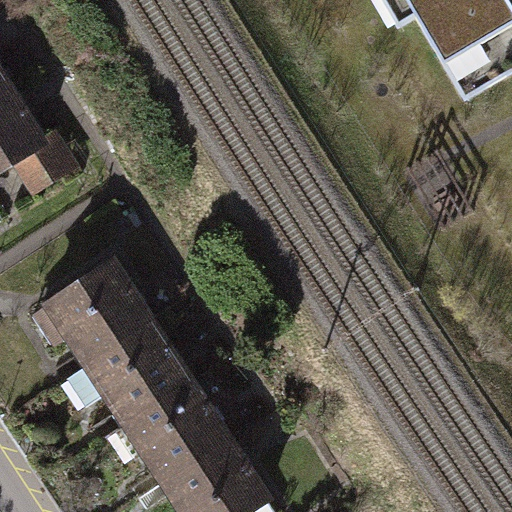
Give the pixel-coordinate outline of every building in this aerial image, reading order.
[(511,0),(379,0),(451,119),(511,83),(511,0)] [(0,87),(10,81),(0,64),(0,87)] [(10,81),(0,87),(0,175),(51,142),(10,81)] [(155,310),(113,252),(31,310),(73,368),(155,310)] [(199,372),(155,310),(73,368),(118,431),(199,372)] [(199,372),(118,431),(162,492),(245,435),(199,372)] [(268,511),(287,498),(245,435),(162,492),(176,511),(268,511)]
